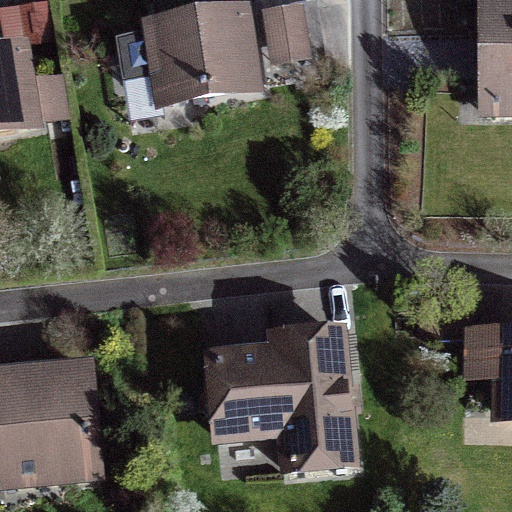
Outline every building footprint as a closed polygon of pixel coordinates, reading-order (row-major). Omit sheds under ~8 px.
[(511,0),(482,0),(484,71),(511,70),(511,0)] [(327,78),(316,9),(257,18),(268,87),(327,78)] [(242,21),(117,43),(124,83),(158,78),(162,105),(254,90),(242,21)] [(21,57),(0,60),(0,131),(32,126),(21,57)] [(422,341),(460,342),(461,309),(423,309),(422,341)] [(211,420),(216,419),(218,441),(283,435),(287,473),(352,467),(340,338),(274,345),(276,359),(211,366),(213,387),(208,388),(200,398),(201,411),(211,420)] [(511,418),(511,343),(466,342),(464,417),(511,418)] [(84,372),(0,380),(0,444),(6,444),(8,465),(40,462),(53,481),(94,477),(84,372)]
